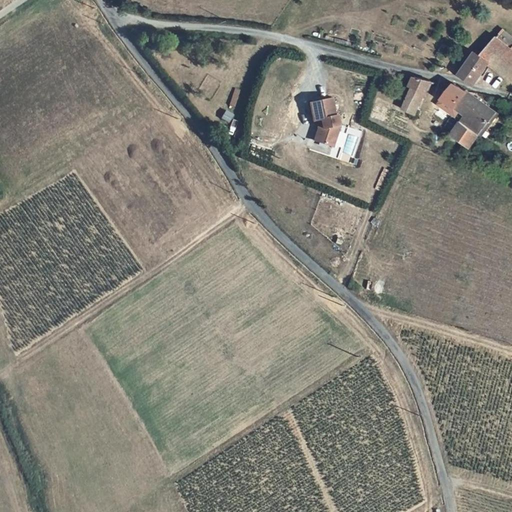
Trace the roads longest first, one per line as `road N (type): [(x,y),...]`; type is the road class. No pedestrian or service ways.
road 1 (unclassified): [(115,23),(249,202),(383,330),(406,363),(450,511)]
road 2 (unclassified): [(115,23),(259,35),(449,82)]
